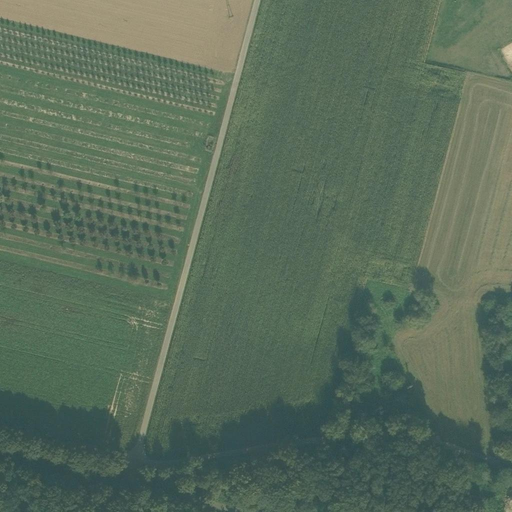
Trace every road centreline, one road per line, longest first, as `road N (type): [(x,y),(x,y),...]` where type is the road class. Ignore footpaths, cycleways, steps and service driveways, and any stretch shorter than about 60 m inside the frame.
road 1 (track): [(133,460),(256,0)]
road 2 (track): [(133,460),(154,465),(393,435),(451,450)]
road 3 (track): [(0,428),(133,460)]
